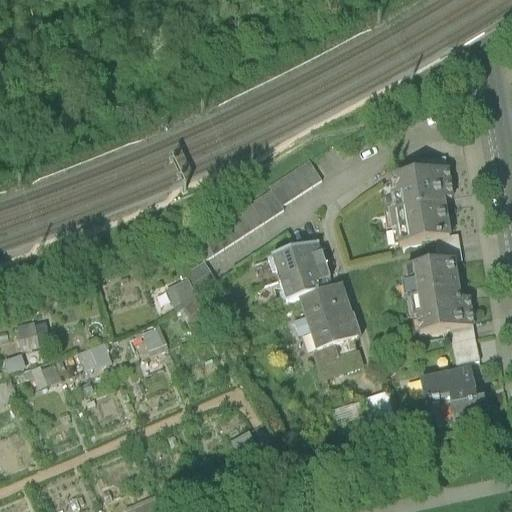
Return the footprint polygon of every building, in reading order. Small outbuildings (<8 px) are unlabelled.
[(428,172),(429,184),(453,182),(451,169),(428,172)] [(176,263),(191,288),(203,307),(222,295),(210,276),(286,226),(283,222),(325,194),(314,175),(176,263)] [(429,184),(399,191),(400,222),(393,221),(396,241),(404,240),(406,257),(440,252),(455,250),(449,210),(456,207),(453,182),(429,184)] [(455,250),(440,252),(442,262),(467,258),(465,246),(455,250)] [(340,302),(323,255),(273,272),(277,285),(282,285),(288,304),(282,305),(286,318),(307,313),(323,362),(356,352),(363,349),(346,299),(340,302)] [(467,258),(442,262),(444,276),(459,274),(468,273),(467,258)] [(459,274),(444,276),(409,282),(410,295),(407,297),(414,320),(426,345),(453,341),(479,337),(474,312),(466,312),(459,274)] [(479,337),(453,341),(456,354),(482,348),(479,337)] [(83,352),(86,371),(112,367),(109,348),(83,352)] [(482,348),(456,354),(461,376),(486,369),(482,348)] [(356,352),(323,362),(330,386),(366,375),(356,352)] [(476,379),(426,390),(429,415),(454,409),(459,436),(492,427),(489,410),(481,411),(476,379)] [(252,447),(238,454),(254,487),(268,480),(252,447)]
